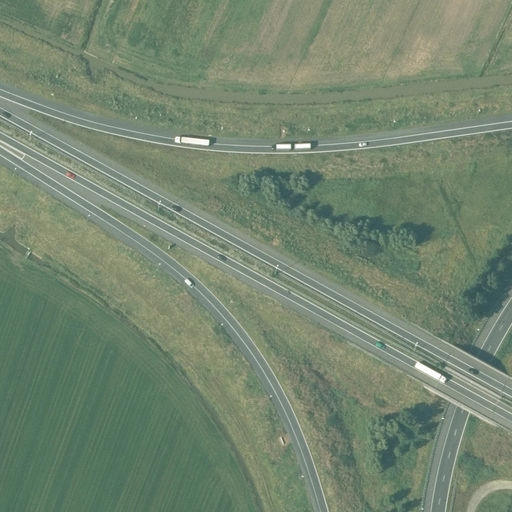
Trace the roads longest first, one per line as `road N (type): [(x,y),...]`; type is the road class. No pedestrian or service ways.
road 1 (motorway): [(511,393),(0,111)]
road 2 (motorway): [(0,136),(511,418)]
road 3 (motorway): [(511,125),(329,149),(229,149),(119,132),(0,92)]
road 4 (motorway): [(0,150),(140,240),(217,304),(283,399),(323,511)]
road 5 (motorway): [(511,309),(460,413),(436,511)]
